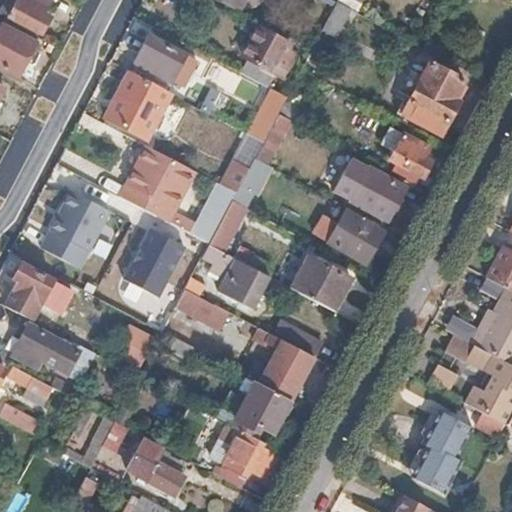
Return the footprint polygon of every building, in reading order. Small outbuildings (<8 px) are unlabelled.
[(14,0),(6,15),(39,34),(48,17),(41,13),(46,6),(43,4),(44,0),(14,0)] [(255,21),(242,45),(288,69),(300,45),(255,21)] [(31,61),(39,45),(1,25),(0,27),(0,66),(16,75),(26,58),(31,61)] [(135,63),(172,83),(187,56),(149,36),(135,63)] [(275,93),(288,69),(242,45),(230,68),(275,93)] [(299,69),(302,70),(312,51),(309,50),(299,69)] [(429,61),(401,114),(441,136),(459,103),(454,100),(464,80),(429,61)] [(126,83),(108,116),(149,140),(167,105),(126,83)] [(280,112),(286,100),(287,99),(277,94),(254,138),(264,143),(279,114),(280,112)] [(204,127),(211,115),(177,97),(170,110),(204,127)] [(299,109),(286,100),(280,112),(295,119),(299,109)] [(292,121),(279,114),(264,143),(255,159),(268,165),(292,121)] [(422,158),(428,147),(402,134),(389,159),(422,177),(430,163),(422,158)] [(116,195),(117,196),(164,221),(192,170),(144,144),(116,195)] [(259,195),(273,168),(268,165),(255,159),(241,186),(259,195)] [(388,222),(406,188),(355,161),(338,194),(388,222)] [(210,245),(232,202),(237,193),(221,185),(195,237),(210,245)] [(79,268),(109,211),(71,191),(41,248),(79,268)] [(232,202),(210,245),(237,260),(242,251),(232,246),(243,225),(237,221),(244,208),(232,202)] [(314,238),(364,265),(383,233),(347,211),(338,226),(325,217),(314,238)] [(210,245),(195,237),(178,228),(173,238),(204,255),(210,245)] [(278,282),(237,260),(210,245),(204,255),(202,259),(217,267),(213,273),(226,280),(219,292),(260,314),(278,282)] [(487,279),(507,291),(511,293),(511,252),(504,248),(487,279)] [(152,293),(171,303),(193,262),(174,252),(152,293)] [(310,255),(292,289),(334,312),(352,278),(310,255)] [(32,321),(41,304),(49,288),(53,281),(21,263),(13,278),(20,282),(6,307),(32,321)] [(77,306),(85,291),(66,282),(63,287),(69,290),(64,299),(77,306)] [(61,294),(49,288),(41,304),(52,310),(61,294)] [(206,318),(213,304),(186,290),(179,303),(206,318)] [(472,345),(477,348),(511,366),(511,293),(507,291),(485,331),(481,329),(472,345)] [(163,333),(169,322),(174,313),(160,307),(151,326),(163,333)] [(169,322),(163,333),(189,347),(195,336),(169,322)] [(92,366),(98,356),(75,344),(73,348),(32,326),(16,357),(39,368),(43,361),(68,375),(77,358),(92,366)] [(264,347),(270,336),(262,331),(256,343),(264,347)] [(189,347),(163,333),(158,343),(184,357),(189,347)] [(295,333),(289,345),(315,359),(322,347),(295,333)] [(468,366),(477,348),(472,345),(456,337),(446,355),(468,366)] [(292,402),(315,359),(289,345),(282,342),(259,385),(292,402)] [(0,357),(5,360),(9,352),(0,346),(0,357)] [(511,366),(477,348),(468,366),(494,380),(489,391),(478,385),(467,405),(506,425),(509,417),(511,418),(511,366)] [(440,366),(430,385),(451,396),(461,378),(440,366)] [(42,407),(52,389),(11,368),(6,377),(27,389),(24,396),(42,407)] [(211,416),(242,432),(257,440),(260,433),(255,432),(257,427),(275,435),(279,435),(283,430),(280,425),(284,418),(289,416),(293,411),(291,405),(292,402),(259,385),(245,378),(239,389),(248,394),(246,398),(227,387),(211,416)] [(57,379),(52,389),(77,402),(83,394),(57,379)] [(506,425),(467,405),(462,401),(454,414),(499,438),(506,425)] [(7,402),(0,416),(0,420),(32,438),(41,420),(7,402)] [(441,427),(449,414),(442,410),(435,424),(441,427)] [(459,459),(475,429),(449,414),(441,427),(435,424),(425,441),(431,444),(419,464),(426,468),(419,481),(446,495),(464,462),(459,459)] [(128,435),(130,430),(116,423),(114,427),(128,435)] [(105,445),(119,452),(128,435),(114,427),(105,445)] [(266,444),(257,440),(242,432),(218,477),(256,496),(276,457),(263,449),(266,444)] [(177,496),(186,478),(182,476),(158,463),(163,453),(165,451),(145,440),(129,471),(142,478),(157,486),(177,496)] [(81,465),(92,470),(124,487),(122,476),(96,462),(102,449),(93,444),(81,465)] [(21,453),(11,471),(19,476),(29,457),(21,453)] [(163,453),(158,463),(182,476),(188,466),(163,453)] [(419,481),(426,468),(419,464),(412,477),(419,481)] [(155,490),(157,486),(142,478),(139,483),(155,490)] [(98,486),(87,479),(72,508),(78,511),(77,511),(95,511),(96,511),(87,507),(98,486)] [(435,511),(407,496),(397,511),(435,511)] [(170,511),(142,497),(134,511),(170,511)]
